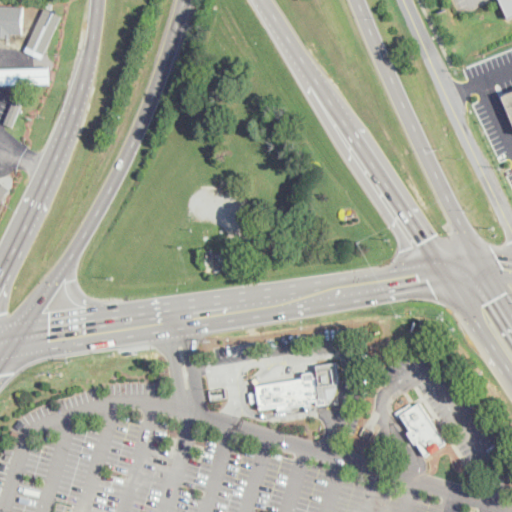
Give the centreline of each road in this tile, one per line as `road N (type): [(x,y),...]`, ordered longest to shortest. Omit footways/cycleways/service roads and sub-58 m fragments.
road 1 (primary): [(11,342),(445,272)]
road 2 (primary): [(11,342),(109,193),(161,77),(183,0)]
road 3 (primary): [(266,0),(445,272)]
road 4 (primary): [(487,269),(360,0)]
road 5 (primary): [(96,0),(78,100),(0,278)]
road 6 (residential): [(511,228),(405,0)]
road 7 (primary): [(445,272),(511,374)]
